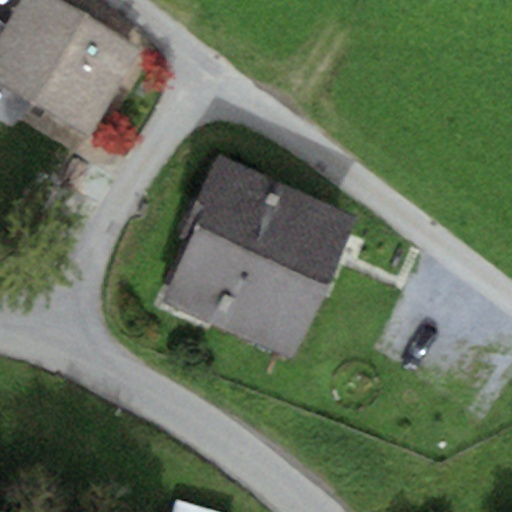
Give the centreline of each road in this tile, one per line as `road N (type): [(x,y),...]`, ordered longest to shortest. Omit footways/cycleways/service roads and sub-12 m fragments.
road 1 (residential): [(511,300),(123,0)]
road 2 (tertiary): [(0,324),(54,340),(209,429),(307,511)]
